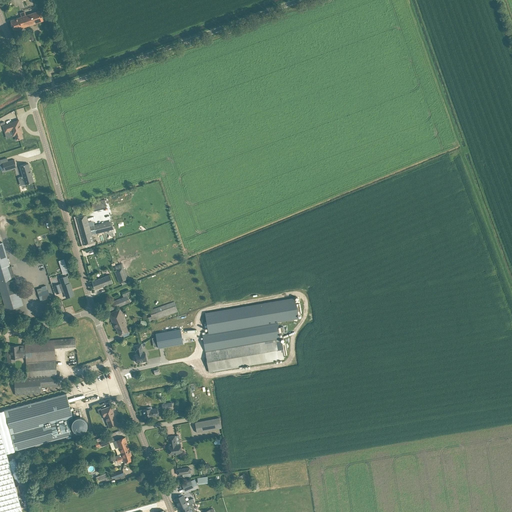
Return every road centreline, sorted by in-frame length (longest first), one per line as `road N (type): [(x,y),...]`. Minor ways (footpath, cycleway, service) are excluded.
road 1 (unclassified): [(31,100),(304,0)]
road 2 (unclassified): [(92,310),(31,100)]
road 3 (unclassified): [(171,511),(92,310)]
